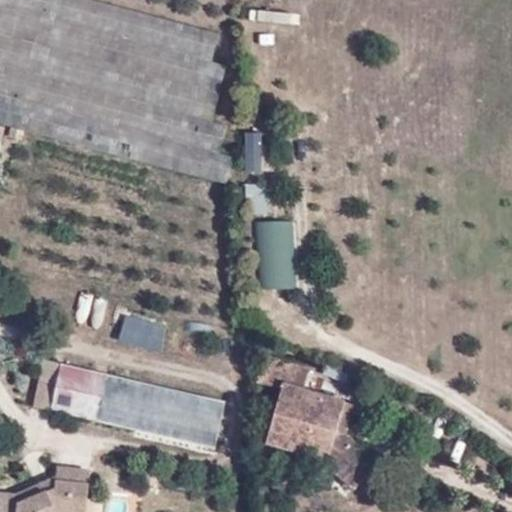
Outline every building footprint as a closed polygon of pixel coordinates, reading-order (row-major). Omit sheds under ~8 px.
[(0,0),(0,120),(232,182),(234,117),(236,35),(107,0),(0,0)] [(243,132),(243,172),(268,173),(268,132),(243,132)] [(267,215),(266,184),(244,185),(246,215),(267,215)] [(295,218),(254,221),(257,290),(299,288),(295,218)] [(170,324),(128,314),(122,338),(164,348),(170,324)] [(217,448),(227,399),(64,362),(53,408),(217,448)] [(350,404),(288,384),(269,446),(332,467),(359,489),(380,460),(377,457),(343,425),(350,404)] [(86,511),(93,470),(58,465),(55,480),(15,493),(0,491),(0,511),(86,511)]
